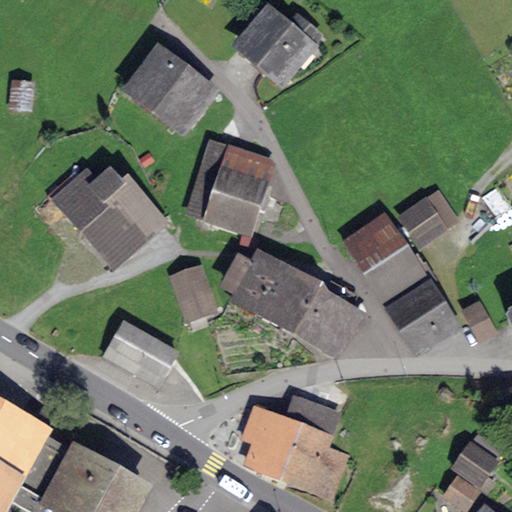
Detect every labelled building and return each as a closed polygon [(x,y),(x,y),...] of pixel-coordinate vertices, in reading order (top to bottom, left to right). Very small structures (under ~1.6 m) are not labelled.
[(243,49),(281,81),(317,39),(297,22),(288,34),(268,18),(243,49)] [(160,60),(135,92),(181,128),(206,95),(188,81),(195,71),(181,61),(174,70),(160,60)] [(14,86),(11,109),(29,111),(31,88),(14,86)] [(213,146),(206,165),(263,184),(270,165),(213,146)] [(247,234),(263,184),(206,165),(190,216),(247,234)] [(58,203),(89,237),(85,241),(90,247),(94,243),(116,268),(164,225),(126,185),(122,189),(110,176),(95,188),(86,177),(58,203)] [(420,246),(455,222),(437,196),(402,221),(420,246)] [(357,256),(363,266),(396,244),(385,227),(352,247),(357,256)] [(247,239),(245,246),(260,250),(262,243),(247,239)] [(363,266),(374,284),(407,263),(396,244),(363,266)] [(407,263),(374,284),(390,313),(425,290),(414,274),(423,268),(416,257),(407,263)] [(236,302),(256,316),(281,270),(260,258),(254,270),(240,263),(228,286),(241,293),(236,302)] [(273,321),(297,334),(318,295),(320,291),(281,270),(256,316),(271,326),(273,321)] [(173,282),(179,302),(208,292),(201,272),(173,282)] [(324,298),(318,295),(297,334),(324,349),(321,355),(329,360),(362,320),(347,311),(355,297),(332,284),(324,298)] [(395,313),(418,348),(451,327),(429,291),(395,313)] [(214,311),(208,292),(179,302),(186,321),(214,311)] [(478,307),(465,314),(479,340),(493,333),(478,307)] [(124,325),(108,352),(162,383),(178,356),(124,325)] [(288,479),(331,495),(345,455),(327,448),(339,420),(295,402),(287,425),(307,431),(288,479)] [(138,490),(137,491),(42,439),(44,435),(0,410),(0,511),(16,485),(63,511),(130,511),(138,498),(140,498),(143,493),(138,490)] [(253,445),(246,463),(288,479),(307,431),(287,425),(254,413),(243,441),(253,445)] [(453,470),(478,488),(496,464),(472,446),(453,470)] [(445,499),(464,511),(476,494),(458,481),(445,499)]
